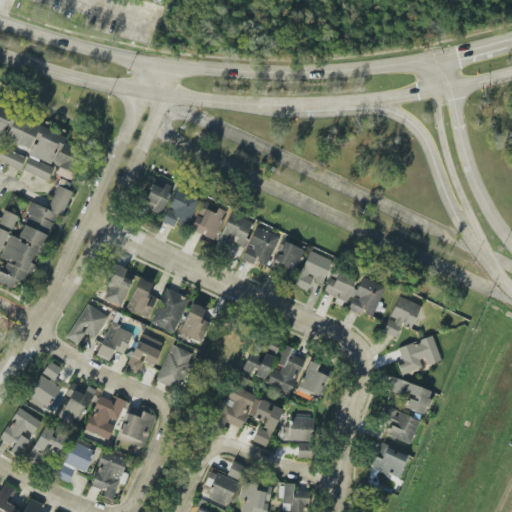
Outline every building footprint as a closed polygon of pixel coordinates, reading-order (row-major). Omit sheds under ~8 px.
[(0,138),(31,149),(23,171),(47,180),(53,165),(70,171),(79,148),(63,142),(66,135),(0,110),(0,138)] [(0,147),(0,161),(19,170),(25,158),(1,146),(0,147)] [(162,216),(171,185),(148,178),(139,208),(162,216)] [(32,203),(18,238),(8,235),(0,256),(0,257),(4,259),(0,269),(0,283),(11,288),(14,280),(26,284),(34,264),(35,264),(54,214),(62,217),(71,191),(56,186),(48,209),(32,203)] [(161,222),(173,227),(175,224),(185,228),(198,200),(176,190),(161,222)] [(213,240),(226,212),(217,208),(215,213),(201,206),(190,229),(213,240)] [(0,252),(16,216),(3,210),(0,216),(0,252)] [(252,223),(230,213),(214,248),(227,254),(232,242),(245,247),(248,239),(245,238),(252,223)] [(242,260),(254,265),(255,263),(267,267),(278,236),(254,227),(242,260)] [(272,267),(294,275),(303,250),(281,241),(272,267)] [(293,286),(306,292),(312,280),(321,284),(332,261),(310,251),(293,286)] [(126,269),(114,263),(106,279),(111,281),(103,299),(120,307),(132,282),(122,277),(126,269)] [(384,287),(359,276),(357,280),(332,270),(322,294),(347,304),(344,309),(359,315),(361,312),(372,317),(384,287)] [(125,309),(148,319),(157,298),(147,294),(151,283),(139,278),(125,309)] [(174,334),(189,299),(166,289),(150,323),(174,334)] [(395,338),(401,323),(411,327),(420,306),(398,296),(389,318),(388,318),(382,332),(395,338)] [(201,320),(204,308),(189,303),(180,336),(203,342),(208,322),(201,320)] [(108,318),(87,304),(65,337),(77,345),(85,332),(94,338),(108,318)] [(95,356),(108,361),(113,350),(123,354),(132,332),(110,323),(95,356)] [(162,343),(140,333),(125,370),(136,374),(141,362),(152,366),(162,343)] [(397,348),(403,364),(398,365),(401,375),(424,367),(424,366),(440,361),(432,336),(397,348)] [(252,375),(265,380),(278,341),(267,337),(260,357),(247,353),(242,370),(253,374),(252,375)] [(155,381),(179,391),(195,355),(171,345),(155,381)] [(290,394),(303,359),(290,355),(293,348),(283,345),(275,367),(273,366),(266,385),(290,394)] [(58,387),(53,385),(61,368),(46,361),(26,401),(46,411),(58,387)] [(319,401),(331,370),(308,361),(296,392),(319,401)] [(404,408),(424,415),(432,391),(392,378),(388,391),(408,397),(404,408)] [(94,389),(87,386),(85,390),(72,384),(63,403),(60,402),(54,416),(76,427),(94,389)] [(241,429),(246,413),(253,416),(259,397),(228,386),(214,424),(223,427),(225,423),(241,429)] [(108,440),(115,423),(116,424),(125,401),(115,397),(113,402),(98,396),(84,430),(108,440)] [(281,408),(259,400),(253,418),(264,422),(261,429),(257,427),(252,442),(266,447),(281,408)] [(154,415),(127,407),(117,441),(144,449),(154,415)] [(410,444),(419,419),(383,407),(380,418),(391,421),(386,435),(410,444)] [(40,422),(18,408),(0,436),(0,438),(12,447),(9,452),(18,457),(31,437),(40,422)] [(312,441),(313,418),(290,418),(290,427),(283,427),(283,441),(312,441)] [(40,467),(47,450),(58,455),(66,436),(42,426),(27,462),(40,467)] [(56,477),(68,483),(75,468),(84,472),(94,451),(72,441),(56,477)] [(296,457),(310,458),(311,444),(297,443),(296,457)] [(371,469),(399,476),(406,453),(378,445),(371,469)] [(90,486),(104,490),(102,496),(112,500),(126,460),(102,451),(90,486)] [(246,468),(232,462),(226,475),(240,481),(246,468)] [(238,482),(212,470),(202,492),(228,504),(238,482)] [(266,511),(270,487),(241,483),(238,500),(242,501),(240,511),(266,511)] [(0,511),(14,511),(17,508),(7,504),(14,490),(2,484),(0,488),(0,511)] [(281,511),(306,511),(307,491),(293,490),(294,484),(279,484),(279,498),(282,498),(281,511)] [(38,511),(42,505),(29,499),(23,511),(38,511)]
